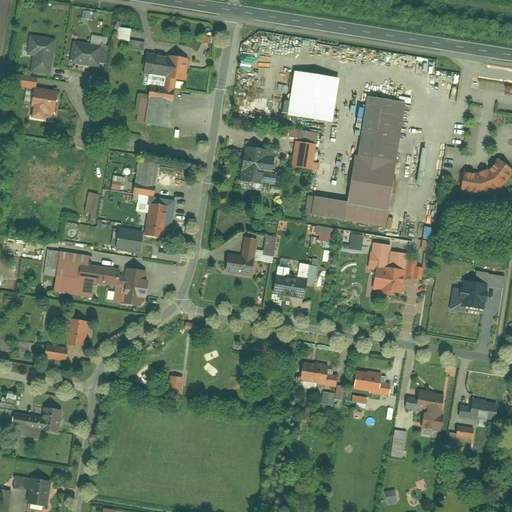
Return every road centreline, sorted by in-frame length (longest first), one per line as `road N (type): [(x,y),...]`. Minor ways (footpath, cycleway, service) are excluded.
road 1 (residential): [(179,302),(511,363)]
road 2 (tertiary): [(233,10),(511,55)]
road 3 (residential): [(212,155),(95,139),(81,124),(83,79)]
road 4 (residential): [(179,302),(197,254),(212,155)]
road 5 (residential): [(212,155),(233,10)]
road 6 (residential): [(75,511),(92,388)]
road 7 (residential): [(92,388),(110,357),(179,302)]
